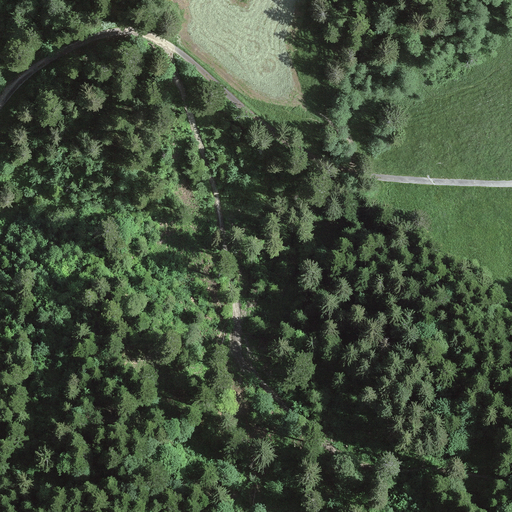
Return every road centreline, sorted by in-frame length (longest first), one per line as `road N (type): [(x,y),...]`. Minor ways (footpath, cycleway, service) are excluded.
road 1 (track): [(0,101),(75,45),(136,32),(179,51),(299,150),(333,168),(365,177),(511,183)]
road 2 (track): [(0,241),(81,130),(98,117),(158,102),(175,86)]
